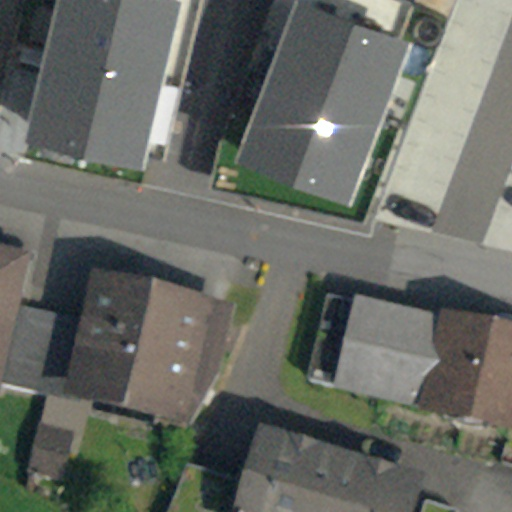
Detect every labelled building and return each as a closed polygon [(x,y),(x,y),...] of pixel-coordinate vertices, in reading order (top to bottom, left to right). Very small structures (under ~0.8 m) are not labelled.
[(60,0),(47,54),(156,81),(175,0),(60,0)] [(47,54),(27,135),(136,162),(156,81),(47,54)] [(0,338),(14,276),(0,273),(0,338)] [(212,325),(102,301),(79,407),(190,430),(212,325)] [(511,352),(359,317),(341,393),(511,432),(511,352)] [(325,325),(316,396),(340,399),(348,328),(325,325)] [(330,511),(340,479),(267,457),(250,511),(330,511)] [(409,511),(413,502),(340,479),(330,511),(409,511)]
